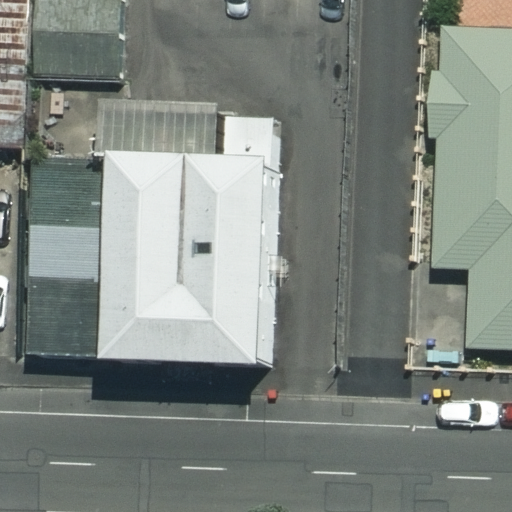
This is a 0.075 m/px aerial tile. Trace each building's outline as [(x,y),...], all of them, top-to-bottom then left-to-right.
[(33,0),(0,0),(0,152),(33,152),(33,0)] [(121,0),(44,0),(39,82),(117,87),(121,0)] [(511,355),(511,38),(445,37),(437,273),(474,275),(472,354),(511,355)] [(108,169),(102,373),(273,378),(280,126),(109,121),(108,169)] [(102,373),(108,169),(38,167),(32,364),(97,366),(96,372),(102,373)]
